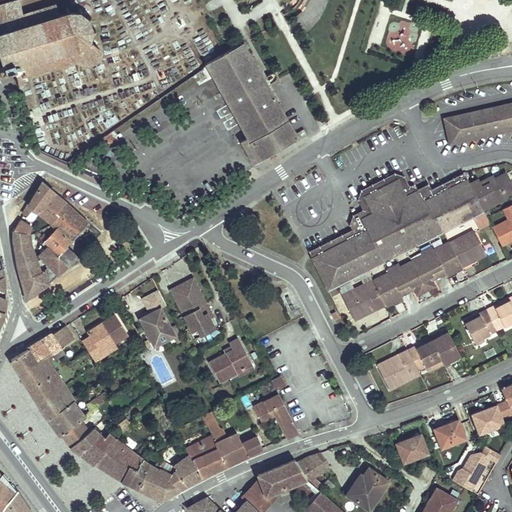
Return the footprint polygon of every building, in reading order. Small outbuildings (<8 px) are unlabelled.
[(0,35),(9,66),(4,67),(6,74),(23,69),(24,75),(23,75),(24,82),(32,80),(30,73),(90,54),(92,58),(97,56),(98,58),(99,59),(101,60),(103,61),(105,61),(108,60),(110,59),(111,57),(111,55),(111,52),(111,50),(114,49),(113,47),(102,41),(103,37),(103,32),(106,31),(106,30),(103,30),(102,27),(102,24),(100,21),(99,19),(102,17),(101,16),(99,18),(97,16),(95,14),(91,11),(90,11),(91,8),(90,7),(88,10),(86,9),(83,9),(80,9),(77,9),(77,6),(75,7),(76,9),(66,12),(63,1),(49,5),(31,11),(28,0),(14,0),(0,4),(0,32),(0,33),(0,32),(0,35)] [(242,44),(205,64),(225,101),(246,139),(244,140),(246,144),(247,143),(252,153),(258,154),(259,157),(275,148),(277,151),(296,140),(283,117),(276,121),(259,89),(266,86),(242,44)] [(283,117),(266,86),(259,89),(276,121),(283,117)] [(511,101),(443,118),(449,144),(511,130),(511,126),(457,139),(450,135),(448,125),(452,119),(511,105),(511,101)] [(511,105),(452,119),(448,125),(450,135),(457,139),(511,126),(511,105)] [(106,142),(120,132),(117,128),(104,138),(106,142)] [(306,134),(304,130),(297,133),(299,138),(306,134)] [(122,135),(120,132),(106,142),(108,145),(122,135)] [(275,148),(259,157),(258,154),(252,153),(247,143),(246,144),(244,140),(241,142),(253,164),(277,151),(275,148)] [(403,176),(395,173),(361,190),(358,199),(364,210),(353,215),(350,224),(353,229),(309,251),(312,257),(367,229),(361,218),(372,212),(364,196),(398,178),(406,195),(418,190),(415,184),(409,187),(403,176)] [(431,189),(429,184),(418,190),(423,201),(467,179),(464,173),(431,189)] [(479,179),(470,183),(483,210),(506,198),(505,196),(511,192),(511,185),(506,173),(489,181),(488,178),(480,182),(479,179)] [(361,218),(367,229),(312,257),(311,257),(328,291),(354,278),(360,275),(368,271),(406,252),(444,232),(467,221),(484,212),(483,210),(470,183),(467,178),(467,179),(423,201),(418,190),(406,195),(398,178),(364,196),(372,212),(361,218)] [(36,214),(37,212),(52,224),(59,216),(56,213),(65,202),(43,182),(29,205),(28,204),(22,213),(27,216),(31,210),(36,214)] [(52,224),(56,227),(71,241),(88,223),(65,202),(56,213),(59,216),(52,224)] [(511,204),(503,209),(509,219),(492,228),(501,245),(511,240),(511,204)] [(20,220),(13,230),(29,234),(32,227),(20,220)] [(444,232),(461,266),(471,261),(470,258),(474,256),(475,259),(476,258),(485,253),(473,229),(472,230),(467,221),(444,232)] [(66,247),(71,241),(56,227),(51,233),(66,247)] [(29,234),(13,230),(13,240),(18,267),(27,299),(48,284),(67,266),(48,247),(39,255),(48,266),(44,271),(40,272),(30,244),(29,234)] [(406,252),(425,289),(437,284),(434,277),(428,265),(439,260),(445,272),(446,275),(462,267),(461,266),(444,232),(406,252)] [(51,233),(47,237),(43,241),(48,247),(67,266),(76,257),(66,247),(51,233)] [(401,297),(400,295),(394,283),(405,277),(411,289),(414,295),(425,289),(406,252),(368,271),(385,304),(386,305),(401,297)] [(470,258),(471,261),(461,266),(462,267),(463,270),(478,263),(476,258),(475,259),(474,256),(470,258)] [(439,260),(428,265),(434,277),(445,272),(439,260)] [(376,309),(385,304),(368,271),(360,275),(361,277),(364,284),(342,295),(354,320),(366,314),(363,309),(374,304),(376,309)] [(394,283),(400,295),(411,289),(405,277),(394,283)] [(195,282),(193,278),(181,284),(183,288),(195,282)] [(181,284),(171,290),(184,315),(206,304),(195,282),(183,288),(181,284)] [(511,296),(494,306),(495,308),(510,300),(511,303),(511,322),(511,323),(511,325),(511,296)] [(511,323),(511,322),(511,303),(510,300),(495,308),(494,306),(487,310),(497,330),(511,323)] [(210,311),(206,304),(184,315),(192,332),(197,329),(201,336),(215,329),(210,319),(206,313),(210,311)] [(363,309),(366,314),(376,309),(374,304),(363,309)] [(175,325),(170,327),(160,308),(140,319),(154,346),(175,335),(174,334),(179,332),(175,325)] [(465,324),(474,341),(483,337),(497,330),(487,310),(479,314),(480,316),(465,324)] [(90,336),(82,341),(95,361),(103,355),(101,351),(113,344),(127,334),(115,314),(87,332),(90,336)] [(479,314),(464,321),(465,324),(480,316),(479,314)] [(52,334),(61,347),(70,341),(66,335),(69,333),(65,326),(52,334)] [(183,340),(179,332),(174,334),(175,335),(178,342),(183,340)] [(448,332),(437,337),(432,340),(438,352),(454,343),(448,332)] [(11,360),(37,401),(63,386),(45,358),(51,353),(53,356),(55,359),(64,353),(61,347),(52,334),(11,360)] [(238,372),(252,364),(238,338),(230,343),(231,346),(233,349),(226,353),(209,362),(219,382),(238,372)] [(425,366),(441,358),(438,352),(432,340),(431,338),(408,349),(418,370),(425,366)] [(460,355),(454,343),(438,352),(441,358),(444,364),(449,361),(460,355)] [(113,344),(101,351),(103,355),(115,348),(113,344)] [(400,356),(390,361),(389,359),(377,365),(389,390),(420,374),(418,370),(408,349),(399,354),(400,356)] [(444,364),(441,358),(425,366),(428,372),(443,364),(444,364)] [(254,368),(252,364),(238,372),(240,376),(254,368)] [(280,375),(271,380),(276,389),(285,385),(280,375)] [(212,387),(217,384),(215,379),(209,382),(212,387)] [(511,383),(501,389),(506,400),(496,405),(501,419),(511,413),(511,411),(508,404),(511,402),(511,383)] [(71,398),(63,386),(37,401),(47,418),(73,400),(71,398)] [(89,408),(91,412),(109,398),(105,392),(95,399),(97,402),(89,408)] [(298,432),(278,393),(253,406),(261,420),(273,414),(274,415),(286,438),(298,432)] [(95,399),(87,405),(89,408),(97,402),(95,399)] [(73,400),(47,418),(60,435),(81,420),(85,417),(73,400)] [(496,405),(472,414),(479,433),(503,424),(501,419),(496,405)] [(202,416),(205,423),(214,418),(210,411),(202,416)] [(261,420),(262,422),(274,415),(273,414),(261,420)] [(212,436),(226,465),(263,448),(257,436),(242,443),(237,433),(227,438),(222,428),(219,428),(214,418),(205,423),(212,436)] [(117,425),(122,432),(132,423),(130,421),(128,423),(125,419),(117,425)] [(465,438),(458,419),(434,428),(439,441),(441,446),(441,447),(465,438)] [(90,431),(81,420),(60,435),(70,447),(90,431)] [(132,423),(122,432),(116,438),(120,441),(134,426),(132,423)] [(80,454),(100,434),(93,428),(90,431),(70,447),(80,454)] [(100,434),(80,454),(94,465),(115,439),(108,433),(104,438),(100,434)] [(403,462),(427,453),(420,434),(396,443),(403,462)] [(226,465),(212,436),(207,439),(206,437),(199,441),(199,442),(186,449),(189,455),(192,459),(201,477),(226,465)] [(116,438),(115,439),(94,465),(95,465),(122,481),(129,465),(137,469),(143,459),(141,458),(120,441),(116,438)] [(458,471),(453,480),(471,490),(490,458),(496,462),(501,455),(486,446),(482,453),(481,452),(474,454),(471,458),(469,457),(463,469),(462,468),(458,471)] [(148,451),(141,458),(143,459),(146,461),(154,456),(148,451)] [(307,458),(297,463),(308,480),(312,477),(330,466),(320,453),(307,458)] [(174,466),(177,468),(175,470),(187,485),(201,477),(192,459),(189,455),(186,457),(174,466)] [(129,465),(122,481),(138,489),(150,464),(146,461),(143,459),(137,469),(129,465)] [(161,462),(158,468),(168,472),(172,465),(163,460),(161,462)] [(299,481),(316,498),(306,509),(309,511),(257,511),(246,501),(235,511),(221,511),(206,497),(187,508),(191,511),(343,511),(322,492),(321,492),(318,489),(308,480),(297,463),(295,460),(258,475),(262,485),(266,495),(270,493),(299,481)] [(486,477),(494,464),(490,462),(482,474),(486,477)] [(169,481),(173,475),(175,470),(177,468),(172,465),(168,472),(158,468),(157,468),(154,467),(150,464),(138,489),(161,500),(179,490),(169,481)] [(364,476),(369,468),(364,464),(359,472),(364,476)] [(345,493),(369,510),(389,482),(369,468),(364,476),(359,472),(345,493)] [(179,490),(187,485),(175,470),(173,475),(169,481),(179,490)] [(16,491),(2,475),(0,472),(0,511),(5,504),(16,491)] [(308,480),(318,489),(322,485),(312,477),(308,480)] [(261,511),(275,498),(270,493),(266,495),(262,485),(257,481),(243,496),(259,511),(261,511)] [(437,488),(422,511),(448,511),(456,500),(437,488)] [(29,511),(16,491),(5,504),(0,511),(29,511)]
